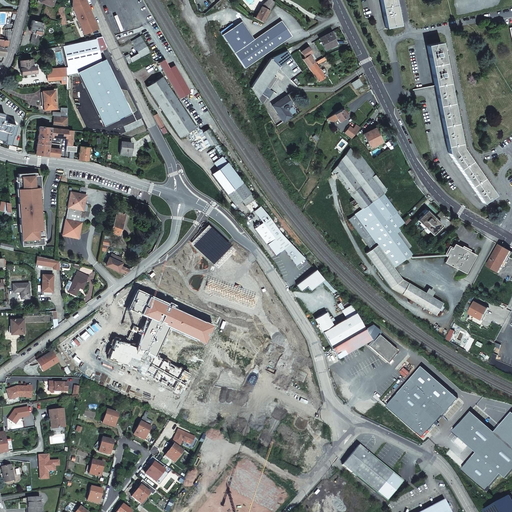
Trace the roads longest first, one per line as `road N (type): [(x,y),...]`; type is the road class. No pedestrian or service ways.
road 1 (residential): [(0,374),(214,207)]
road 2 (residential): [(351,419),(336,410),(312,338),(274,277),(214,207)]
road 3 (residential): [(201,199),(185,189),(90,0)]
road 4 (residential): [(418,29),(435,152),(489,228)]
road 5 (residential): [(201,199),(0,152)]
road 6 (residential): [(489,228),(446,204),(425,179),(385,102)]
road 7 (residential): [(470,511),(439,463),(351,419)]
